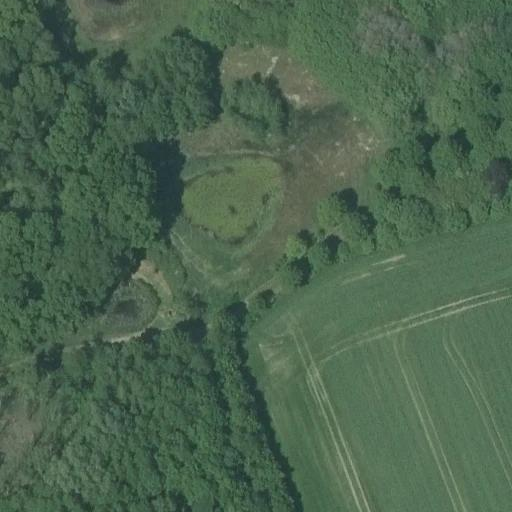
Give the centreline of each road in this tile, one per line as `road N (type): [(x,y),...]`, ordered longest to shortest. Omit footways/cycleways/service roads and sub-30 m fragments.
road 1 (track): [(511,102),(225,328),(0,377)]
road 2 (track): [(358,224),(511,185)]
